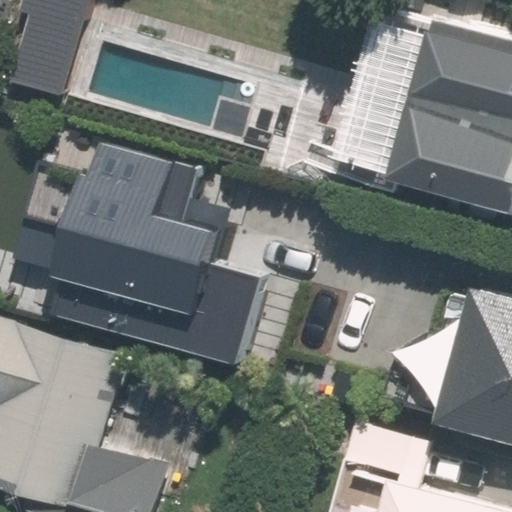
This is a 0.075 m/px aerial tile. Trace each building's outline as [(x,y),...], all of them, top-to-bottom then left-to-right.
[(416,165),(511,194),(511,32),(461,17),(416,165)] [(334,183),(358,96),(93,20),(68,107),(334,183)] [(252,256),(349,284),(372,207),(274,179),(252,256)] [(511,426),(511,278),(500,275),(461,411),(511,426)] [(114,435),(142,350),(0,304),(0,402),(1,403),(0,406),(0,473),(119,511),(161,511),(179,456),(114,435)] [(511,511),(511,489),(423,465),(412,505),(383,497),(378,511),(511,511)]
